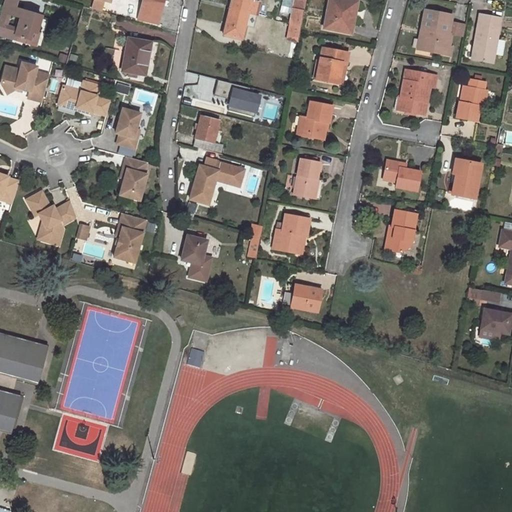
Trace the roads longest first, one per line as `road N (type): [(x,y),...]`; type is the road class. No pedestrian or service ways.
road 1 (residential): [(190,0),(165,129),(165,199)]
road 2 (residential): [(334,264),(366,124)]
road 3 (residential): [(366,124),(398,0)]
